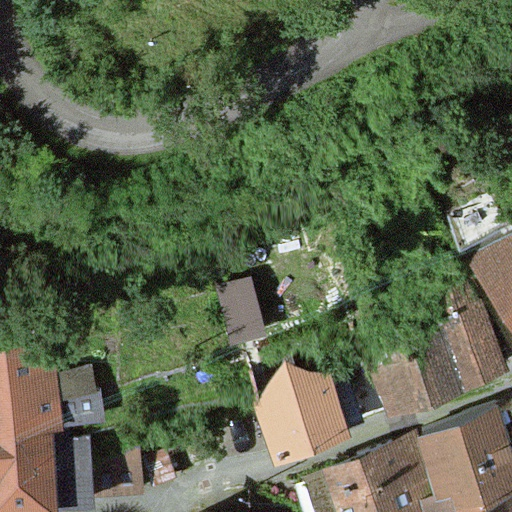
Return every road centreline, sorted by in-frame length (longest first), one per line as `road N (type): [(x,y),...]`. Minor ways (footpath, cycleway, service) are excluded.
road 1 (residential): [(0,22),(39,94),(90,125),(121,131),(185,121),(338,55)]
road 2 (residential): [(511,375),(179,493),(167,511)]
road 3 (residential): [(338,55),(458,0)]
